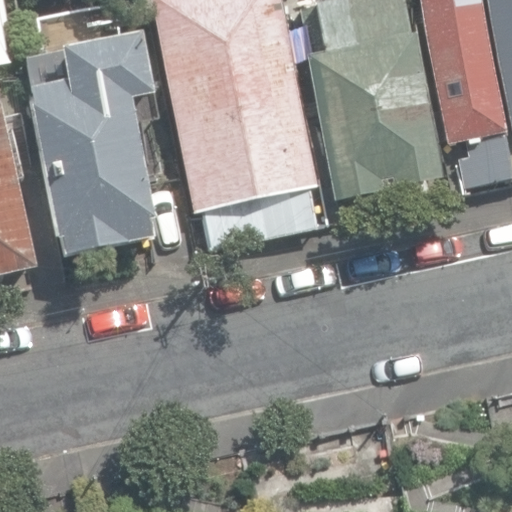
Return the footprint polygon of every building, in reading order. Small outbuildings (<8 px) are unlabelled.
[(0,0),(0,70),(10,68),(0,0)] [(206,213),(214,250),(321,228),(313,191),(316,190),(276,0),(152,0),(150,1),(194,215),(206,213)] [(306,59),(335,207),(407,193),(406,188),(439,181),(411,38),(404,39),(396,0),(347,0),(312,7),(322,56),(306,59)] [(455,145),(463,189),(465,189),(511,179),(511,170),(479,0),(421,0),(449,146),(455,145)] [(511,130),(511,0),(486,0),(511,131),(511,130)] [(30,92),(63,258),(151,240),(147,222),(152,221),(129,104),(147,101),(135,39),(59,54),(65,85),(30,92)] [(0,284),(3,278),(33,271),(0,115),(0,284)] [(511,392),(496,395),(506,447),(511,446),(511,392)] [(350,428),(360,481),(394,475),(384,422),(350,428)]
